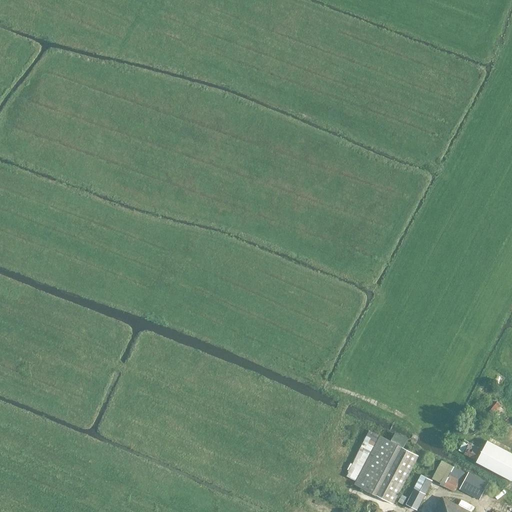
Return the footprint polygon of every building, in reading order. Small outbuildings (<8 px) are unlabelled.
[(419,456),(403,447),(381,435),(355,484),(393,504),(419,456)] [(511,451),(488,440),(477,462),(511,479),(511,451)] [(480,451),(468,445),(463,454),(475,461),(480,451)] [(455,493),(466,473),(443,461),(433,479),(440,483),(440,485),(455,493)] [(480,500),(489,483),(469,473),(460,489),(460,490),(480,500)] [(418,510),(433,481),(422,475),(406,504),(418,510)] [(459,505),(443,497),(435,511),(473,511),(475,507),(462,499),(459,505)]
